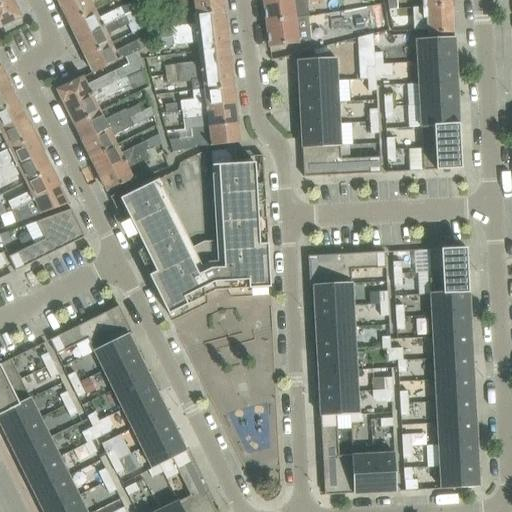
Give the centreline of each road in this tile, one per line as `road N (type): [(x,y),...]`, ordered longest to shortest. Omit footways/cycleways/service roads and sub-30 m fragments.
road 1 (residential): [(509,508),(492,208)]
road 2 (residential): [(303,511),(287,217)]
road 3 (residential): [(34,0),(52,45),(36,60),(31,82),(117,261)]
road 4 (residential): [(117,261),(241,511)]
road 5 (residential): [(287,217),(283,151),(257,118),(242,0)]
road 6 (residential): [(492,208),(485,0)]
road 7 (residential): [(287,217),(492,208)]
road 8 (residential): [(0,319),(117,261)]
